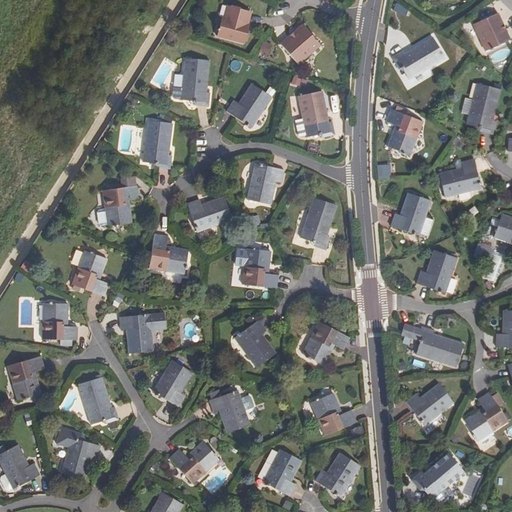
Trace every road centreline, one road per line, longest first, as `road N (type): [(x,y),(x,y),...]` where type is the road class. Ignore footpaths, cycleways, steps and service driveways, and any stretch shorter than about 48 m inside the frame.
road 1 (track): [(0,286),(178,0)]
road 2 (residential): [(161,197),(215,153),(249,147),(360,181)]
road 3 (tertiary): [(389,511),(371,301)]
road 4 (tertiary): [(360,181),(370,22)]
road 5 (tertiary): [(371,301),(360,181)]
